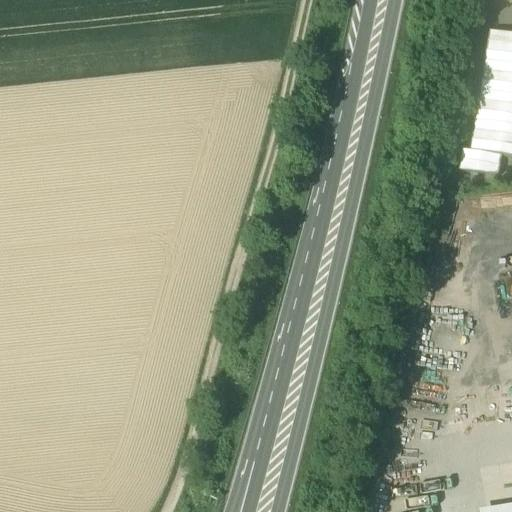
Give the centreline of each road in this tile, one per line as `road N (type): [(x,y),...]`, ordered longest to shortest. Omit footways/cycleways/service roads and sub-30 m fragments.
road 1 (trunk): [(376,0),(258,511)]
road 2 (track): [(301,0),(260,189),(179,488)]
